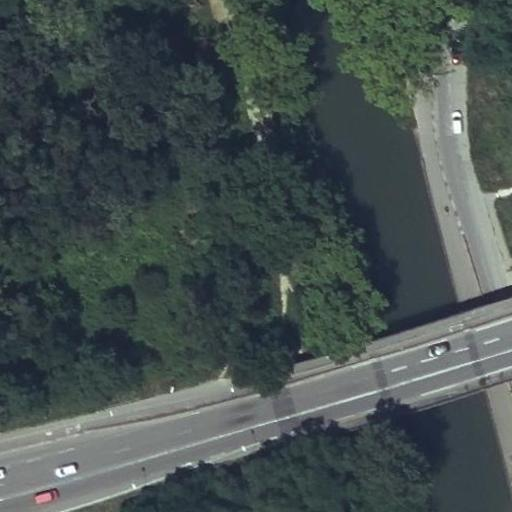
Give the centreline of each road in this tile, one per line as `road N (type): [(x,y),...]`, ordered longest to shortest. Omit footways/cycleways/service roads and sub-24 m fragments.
road 1 (primary): [(0,508),(511,358)]
road 2 (primary): [(511,331),(22,476)]
road 3 (unclassified): [(454,0),(447,112),(461,183),(511,339)]
